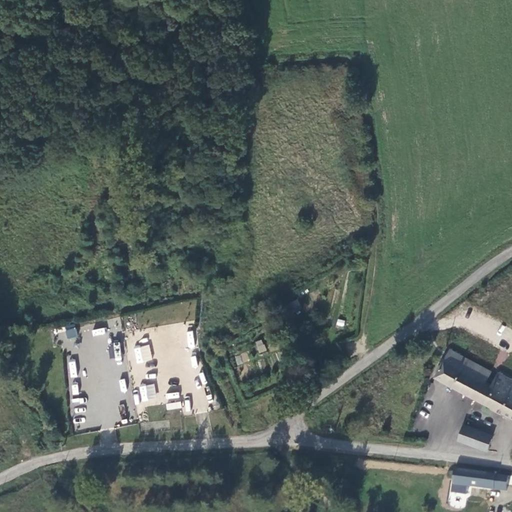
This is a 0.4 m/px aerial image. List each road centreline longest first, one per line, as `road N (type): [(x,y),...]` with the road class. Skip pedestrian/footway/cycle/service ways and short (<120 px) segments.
road 1 (unclassified): [(511,252),(312,399),(285,441)]
road 2 (unclassified): [(47,458),(285,441)]
road 3 (track): [(285,441),(511,466)]
